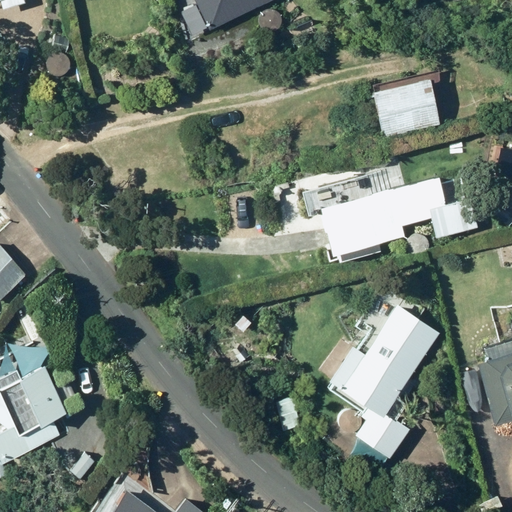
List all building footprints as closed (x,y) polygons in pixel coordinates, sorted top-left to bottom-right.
[(0,0),(0,7),(1,12),(24,5),(22,0),(0,0)] [(191,0),(208,32),(273,0),(191,0)] [(427,82),(370,97),(381,141),(438,126),(427,82)] [(435,178),(317,213),(331,260),(404,239),(401,228),(429,220),(435,241),(477,229),(468,200),(443,207),(435,178)] [(254,186),(225,193),(228,207),(257,199),(254,186)] [(0,306),(29,278),(2,246),(0,247),(0,306)] [(384,416),(438,334),(395,306),(360,359),(355,356),(331,392),(363,412),(359,418),(364,421),(352,439),(388,463),(408,432),(384,416)] [(241,317),(231,328),(239,335),(249,324),(241,317)] [(511,340),(482,349),(486,364),(475,367),(479,381),(476,381),(480,392),(467,395),(475,424),(488,419),(491,430),(508,425),(511,426),(511,340)] [(0,452),(7,465),(60,435),(53,422),(69,413),(44,369),(25,380),(20,371),(0,381),(0,393),(18,426),(0,436),(0,452)] [(203,511),(189,502),(182,511),(158,511),(132,494),(119,511),(203,511)] [(482,511),(494,511),(502,508),(497,497),(479,505),(482,511)]
